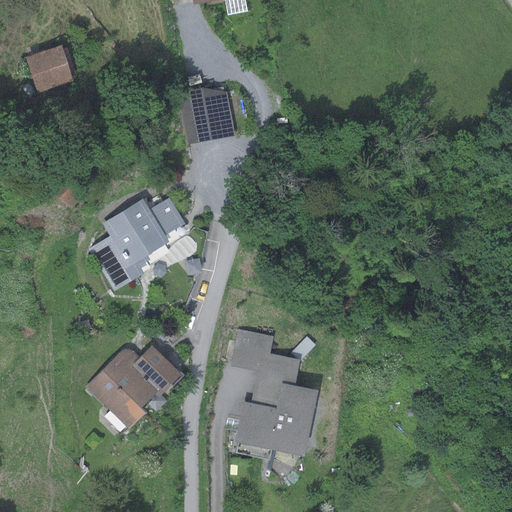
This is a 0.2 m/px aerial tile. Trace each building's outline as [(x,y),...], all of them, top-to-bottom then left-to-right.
[(60,45),(25,57),(36,93),(72,81),(60,45)] [(226,91),(179,99),(186,145),(234,137),(226,91)] [(65,175),(50,193),(69,209),(85,191),(65,175)] [(142,199),(101,223),(109,236),(87,249),(113,292),(131,280),(124,268),(168,242),(164,236),(184,223),(169,197),(148,210),(142,199)] [(257,372),(250,403),(276,409),(281,384),(294,386),(299,360),(269,354),(273,337),(238,330),(231,366),(257,372)] [(126,346),(85,387),(129,429),(145,413),(139,407),(154,392),(158,396),(180,374),(151,345),(138,358),(126,346)] [(250,403),(242,402),(234,442),(303,456),(316,391),(294,386),(281,384),(276,409),(250,403)]
